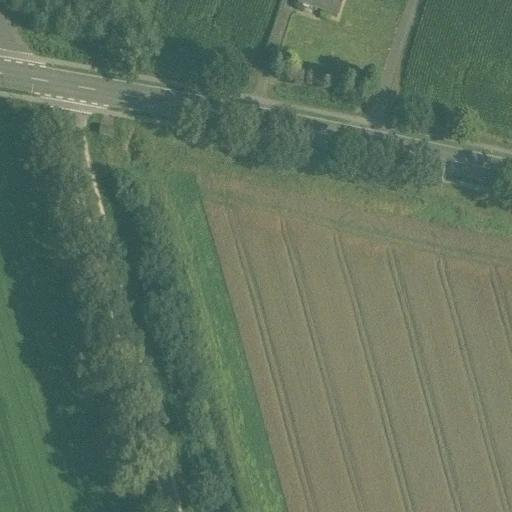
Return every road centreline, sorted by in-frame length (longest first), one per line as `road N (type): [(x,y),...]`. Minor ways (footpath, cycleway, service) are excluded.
road 1 (secondary): [(65,86),(511,176)]
road 2 (unclassified): [(65,86),(175,511)]
